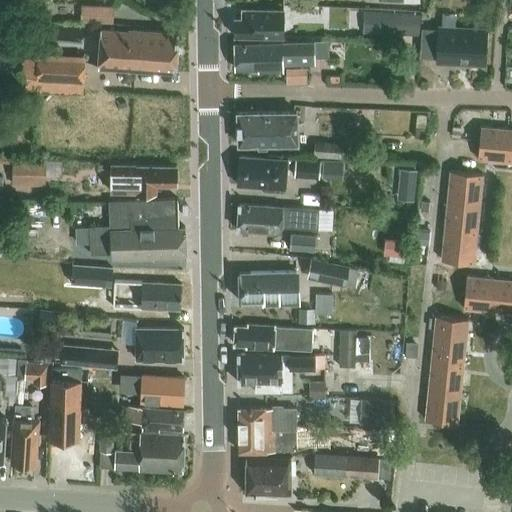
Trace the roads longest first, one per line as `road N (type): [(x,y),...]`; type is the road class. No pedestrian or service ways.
road 1 (residential): [(447,100),(407,490),(479,497),(481,470),(511,422)]
road 2 (tertiary): [(205,509),(214,473),(208,94)]
road 3 (residential): [(208,94),(447,100)]
road 4 (tertiary): [(205,509),(0,497)]
